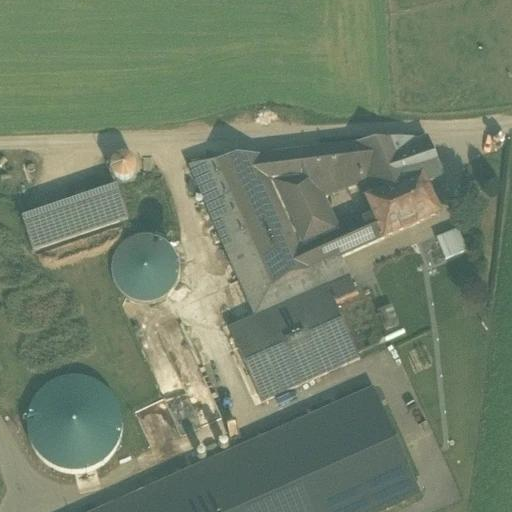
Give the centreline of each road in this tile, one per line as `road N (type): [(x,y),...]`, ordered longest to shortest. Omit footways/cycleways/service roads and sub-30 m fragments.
road 1 (track): [(0,145),(480,138),(511,126)]
road 2 (track): [(152,142),(219,308)]
